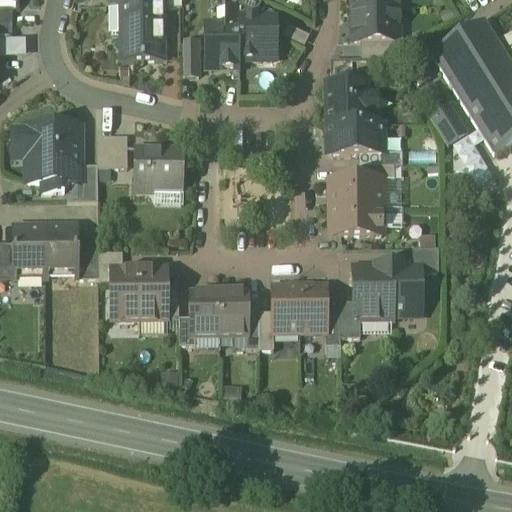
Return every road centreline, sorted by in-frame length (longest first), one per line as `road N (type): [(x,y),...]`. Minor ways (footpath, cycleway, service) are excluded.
road 1 (secondary): [(511,508),(0,403)]
road 2 (residential): [(298,119),(303,267),(205,270),(206,123)]
road 3 (residential): [(61,72),(98,99),(206,123)]
road 4 (residential): [(298,119),(328,33),(327,0)]
